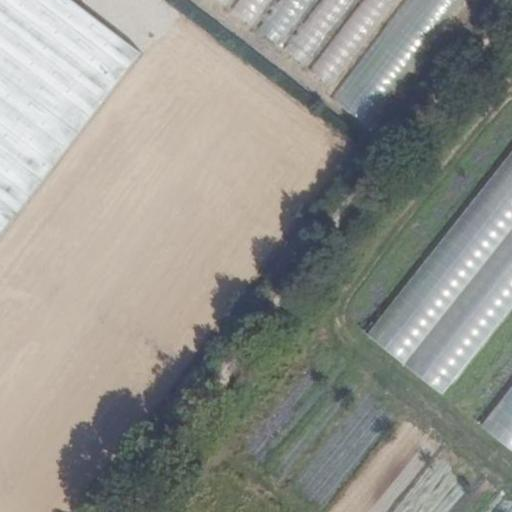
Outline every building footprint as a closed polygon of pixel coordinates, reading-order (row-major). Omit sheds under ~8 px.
[(0,0),(0,239),(142,53),(71,0),(0,0)] [(221,0),(284,45),(280,50),(332,87),(364,43),(371,48),(405,0),(221,0)] [(403,0),(333,101),(374,129),(462,0),(403,0)] [(197,352),(314,188),(169,85),(52,248),(197,352)] [(449,395),(511,312),(511,148),(370,336),(449,395)] [(5,277),(0,284),(0,511),(74,511),(162,385),(5,277)] [(511,395),(486,432),(511,450),(511,395)]
